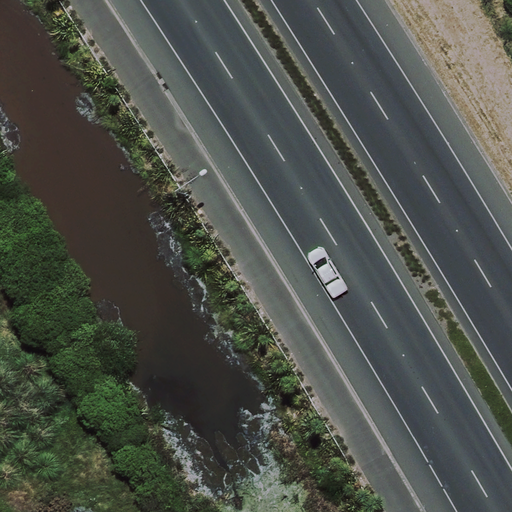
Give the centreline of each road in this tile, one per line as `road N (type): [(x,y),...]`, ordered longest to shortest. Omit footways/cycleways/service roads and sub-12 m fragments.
road 1 (trunk): [(497,511),(182,0)]
road 2 (trunk): [(311,0),(511,332)]
